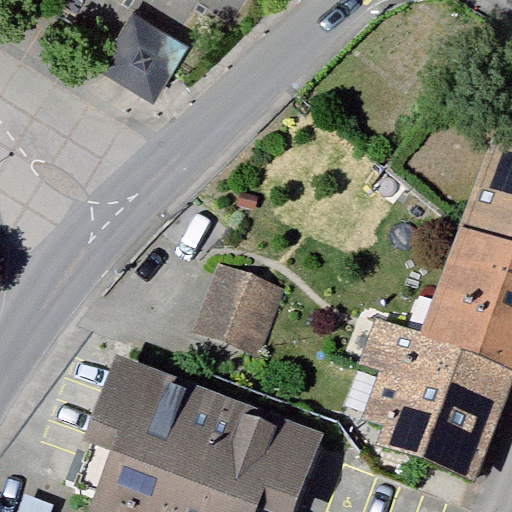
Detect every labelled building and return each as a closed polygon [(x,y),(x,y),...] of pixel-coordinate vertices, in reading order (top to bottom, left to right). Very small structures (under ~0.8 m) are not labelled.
[(188,40),(131,7),(98,64),(155,97),(188,40)] [(511,134),(478,233),(511,244),(511,134)] [(511,244),(478,233),(436,345),(511,372),(511,244)] [(221,264),(195,326),(258,353),(285,291),(221,264)] [(427,341),(385,448),(486,488),(511,421),(511,372),(436,345),(427,341)] [(302,511),(328,440),(125,367),(82,488),(110,498),(104,511),(302,511)]
